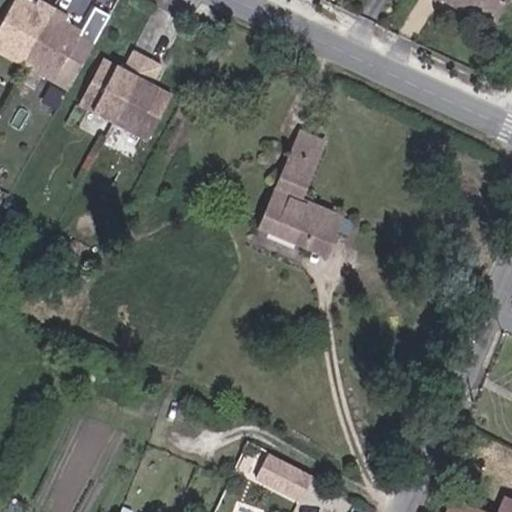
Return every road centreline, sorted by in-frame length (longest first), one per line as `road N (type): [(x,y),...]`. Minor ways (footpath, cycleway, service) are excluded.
road 1 (tertiary): [(242,0),(511,131)]
road 2 (unclassified): [(405,511),(511,267)]
